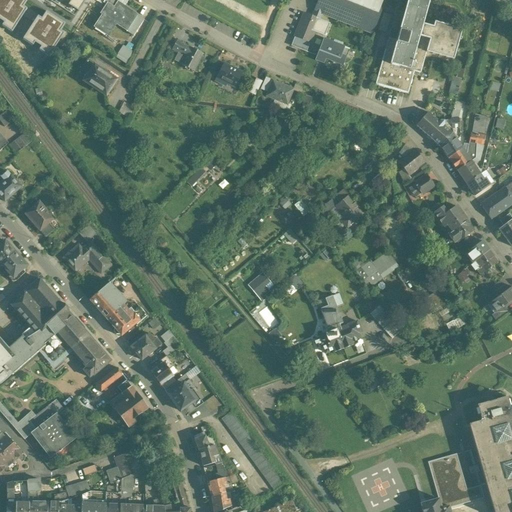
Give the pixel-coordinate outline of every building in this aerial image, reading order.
[(23,15),(27,9),(23,6),(27,0),(0,0),(0,20),(4,23),(2,25),(12,32),(23,15)] [(60,0),(62,1),(62,0),(66,0),(70,2),(68,5),(78,12),(86,0),(60,0)] [(108,5),(96,23),(111,33),(116,25),(127,31),(136,17),(117,4),(119,0),(105,0),(104,2),(108,5)] [(318,0),(318,1),(314,11),(322,14),(372,34),(382,9),(380,8),(382,0),(318,0)] [(407,0),(393,52),(385,49),(375,85),(408,94),(414,72),(420,74),(426,53),(453,60),(462,30),(434,22),(433,27),(423,24),(429,0),(407,0)] [(60,30),(65,24),(47,11),(42,18),(38,16),(34,23),(23,39),(33,46),(35,42),(41,47),(39,50),(46,54),(49,56),(65,33),(60,30)] [(322,14),(314,11),(312,16),(312,17),(319,20),(322,14)] [(312,16),(304,13),(295,37),(310,43),(319,20),(312,17),(312,16)] [(344,47),(323,39),(316,56),(325,60),(325,59),(343,66),(346,57),(341,55),(344,47)] [(177,40),(172,50),(178,53),(178,52),(182,44),(183,43),(177,40)] [(190,48),(182,44),(178,52),(186,56),(181,65),(194,71),(203,54),(190,48)] [(127,63),(134,51),(124,45),(117,57),(127,63)] [(109,75),(87,60),(81,69),(86,73),(82,78),(84,79),(83,81),(106,96),(117,80),(115,79),(117,77),(111,72),(109,75)] [(242,73),(224,63),(215,81),(226,87),(227,84),(235,87),(242,73)] [(461,80),(453,77),(449,93),(457,95),(461,80)] [(258,94),(262,80),(256,78),(252,93),(258,94)] [(293,90),(273,81),(267,96),(287,104),(293,90)] [(312,98),(305,96),(302,105),(309,107),(312,98)] [(134,107),(124,102),(118,113),(128,118),(134,107)] [(453,109),(451,116),(458,117),(460,110),(453,109)] [(6,111),(0,115),(0,121),(4,127),(13,121),(6,111)] [(439,122),(428,112),(416,126),(440,147),(452,133),(451,125),(444,126),(444,121),(440,121),(439,122)] [(451,125),(452,133),(456,139),(460,137),(458,118),(458,117),(451,116),(451,119),(451,125)] [(484,124),(488,125),(489,117),(481,116),(479,122),(484,123),(484,124)] [(452,133),(440,147),(448,158),(462,148),(456,139),(452,133)] [(476,145),(477,135),(471,133),(468,145),(476,146),(476,145)] [(24,134),(9,145),(16,154),(30,143),(24,134)] [(476,145),(483,146),(485,136),(482,136),(477,135),(476,145)] [(471,161),(457,171),(466,184),(479,175),(480,174),(473,164),(479,160),(483,146),(476,145),(476,146),(475,158),(471,161)] [(476,146),(468,145),(466,155),(471,161),(475,158),(476,146)] [(462,148),(448,158),(457,171),(471,161),(466,155),(462,148)] [(415,150),(398,163),(408,175),(424,162),(415,150)] [(21,187),(11,175),(10,176),(7,172),(0,177),(0,180),(2,183),(0,184),(0,196),(4,202),(21,187)] [(427,175),(415,183),(415,184),(422,194),(434,186),(427,175)] [(479,175),(466,184),(474,196),(487,186),(479,175)] [(415,184),(409,188),(415,198),(422,194),(415,184)] [(511,197),(505,187),(480,205),(491,219),(511,204),(511,197)] [(340,203),(335,207),(336,208),(345,218),(341,221),(347,228),(365,213),(349,195),(340,203)] [(335,197),(319,210),(324,217),(336,208),(335,207),(340,203),(335,197)] [(300,199),(293,204),(299,212),(305,207),(300,199)] [(54,219),(39,202),(25,215),(40,231),(49,224),(54,219)] [(457,206),(447,213),(443,207),(434,213),(442,225),(443,224),(450,233),(452,231),(467,221),(460,211),(457,206)] [(511,217),(509,214),(499,221),(503,226),(511,219),(511,217)] [(511,219),(503,226),(498,229),(511,247),(511,246),(511,219)] [(467,221),(452,231),(458,239),(456,240),(457,243),(474,231),(467,221)] [(49,224),(40,231),(46,237),(54,230),(49,224)] [(89,225),(80,233),(85,239),(94,230),(89,225)] [(282,234),(290,242),(295,237),(286,229),(282,234)] [(85,239),(84,239),(87,243),(96,234),(94,230),(85,239)] [(5,241),(1,245),(0,243),(0,265),(1,265),(1,264),(15,252),(5,241)] [(482,241),(466,253),(473,263),(489,251),(482,241)] [(110,265),(90,242),(82,249),(78,245),(63,258),(75,272),(89,260),(101,274),(110,265)] [(473,263),(472,264),(480,275),(498,262),(489,251),(473,263)] [(15,252),(1,264),(1,265),(5,269),(1,273),(6,279),(8,277),(12,281),(13,282),(14,282),(15,281),(25,273),(22,270),(27,265),(15,252)] [(370,260),(364,265),(359,258),(350,265),(367,287),(397,266),(387,253),(372,263),(370,260)] [(421,256),(413,261),(421,274),(429,270),(421,256)] [(453,269),(454,277),(458,274),(465,269),(461,264),(453,269)] [(465,269),(458,274),(462,280),(469,274),(465,269)] [(259,299),(272,285),(258,273),(245,287),(259,299)] [(120,276),(119,274),(109,283),(124,300),(134,291),(120,276)] [(7,346),(0,338),(0,384),(0,385),(1,384),(41,349),(54,363),(70,349),(86,368),(83,370),(90,378),(93,375),(94,375),(110,361),(83,329),(83,328),(75,319),(74,319),(68,312),(69,311),(68,310),(67,311),(62,305),(63,304),(62,303),(61,303),(40,279),(11,305),(36,334),(33,335),(26,340),(22,336),(7,350),(4,348),(7,346)] [(499,281),(490,288),(497,298),(507,291),(499,281)] [(109,283),(90,300),(107,319),(122,305),(123,305),(126,302),(124,300),(109,283)] [(497,298),(489,304),(495,312),(496,313),(503,307),(511,300),(511,287),(507,291),(497,298)] [(357,322),(341,328),(339,324),(341,321),(338,315),(341,314),(340,312),(338,313),(334,304),(327,306),(344,348),(352,345),(352,343),(360,340),(358,333),(360,332),(357,322)] [(123,305),(122,305),(107,319),(114,327),(113,327),(115,328),(114,329),(113,332),(116,335),(119,335),(120,334),(121,336),(135,323),(137,325),(147,316),(139,307),(134,312),(131,315),(123,305)] [(401,331),(379,305),(370,313),(392,339),(401,331)] [(332,331),(316,337),(320,348),(322,347),(326,353),(334,350),(335,352),(344,348),(327,306),(321,309),(327,326),(331,328),(332,331)] [(503,307),(496,313),(495,312),(492,315),(495,320),(507,312),(503,307)] [(169,331),(161,337),(164,342),(172,336),(169,331)] [(154,340),(148,334),(146,335),(143,333),(135,339),(137,342),(131,347),(141,360),(147,356),(149,355),(151,355),(151,354),(152,353),(153,352),(153,351),(161,345),(156,338),(154,340)] [(164,342),(163,343),(167,348),(176,340),(173,336),(172,336),(164,342)] [(166,356),(157,363),(159,366),(150,372),(161,385),(173,376),(168,369),(173,365),(166,356)] [(117,368),(95,384),(101,391),(122,375),(117,368)] [(185,374),(165,390),(168,394),(184,383),(184,384),(189,380),(185,374)] [(127,380),(117,387),(122,394),(110,403),(126,425),(130,425),(134,423),(134,419),(148,408),(127,380)] [(168,394),(168,395),(180,411),(186,407),(190,412),(203,403),(193,389),(195,388),(189,380),(184,384),(184,383),(168,394)] [(65,393),(56,400),(59,404),(63,409),(72,402),(65,393)] [(450,511),(449,506),(441,509),(438,499),(423,503),(420,504),(422,511),(511,511),(511,412),(507,397),(477,405),(481,421),(468,424),(485,484),(480,485),(484,498),(487,511),(450,511)] [(56,400),(48,406),(52,411),(59,404),(56,400)] [(18,423),(0,402),(0,411),(24,440),(31,434),(32,433),(55,415),(52,411),(48,406),(35,416),(31,411),(18,423)] [(59,404),(52,411),(55,415),(56,414),(63,409),(59,404)] [(32,433),(31,434),(50,458),(75,439),(56,414),(55,415),(32,433)] [(283,484),(231,414),(223,420),(273,488),(283,484)] [(209,447),(203,433),(193,437),(199,450),(203,466),(214,463),(215,465),(222,463),(219,455),(218,455),(215,446),(209,447)] [(4,434),(0,437),(0,473),(17,458),(17,459),(22,454),(4,434)] [(125,454),(113,458),(118,471),(129,466),(130,466),(125,454)] [(428,462),(438,499),(441,509),(449,506),(484,498),(480,485),(468,489),(457,454),(428,462)] [(94,466),(83,470),(85,475),(96,471),(94,466)] [(129,466),(118,471),(121,479),(132,475),(129,466)] [(153,466),(144,470),(145,485),(152,483),(157,482),(156,478),(153,466)] [(118,471),(105,476),(108,485),(114,483),(114,485),(121,485),(121,479),(118,471)] [(132,475),(121,479),(121,485),(121,486),(121,498),(132,498),(132,475)] [(173,484),(165,486),(162,477),(156,478),(157,482),(164,507),(170,506),(178,504),(179,504),(173,484)] [(225,478),(207,483),(211,497),(225,493),(223,486),(226,485),(225,478)] [(39,480),(27,481),(28,492),(37,492),(40,492),(39,480)] [(27,481),(13,482),(13,490),(14,490),(14,494),(21,494),(21,503),(16,503),(15,511),(28,511),(29,504),(28,492),(27,481)] [(86,481),(65,487),(66,490),(67,492),(80,488),(82,495),(90,491),(86,481)] [(157,482),(152,483),(154,490),(151,491),(155,507),(164,507),(157,482)] [(188,508),(180,482),(173,484),(179,504),(178,504),(180,509),(179,511),(190,511),(190,508),(188,508)] [(112,505),(106,504),(105,511),(119,511),(121,498),(121,486),(121,485),(114,485),(114,492),(113,492),(113,494),(112,505)] [(67,492),(67,493),(69,500),(81,495),(82,495),(80,488),(67,492)] [(61,495),(54,496),(54,502),(48,502),(47,511),(57,511),(58,503),(63,501),(63,502),(69,500),(67,493),(67,492),(66,490),(60,492),(61,495)] [(113,494),(93,493),(92,500),(90,500),(90,491),(82,495),(81,495),(81,507),(80,511),(105,511),(106,504),(112,505),(113,494)] [(38,502),(37,492),(28,492),(29,504),(28,511),(47,511),(48,502),(38,502)] [(225,493),(211,497),(213,511),(217,511),(236,505),(235,502),(230,504),(229,500),(226,500),(225,493)] [(143,496),(134,495),(134,499),(132,498),(121,498),(119,511),(145,511),(146,506),(143,506),(143,496)] [(292,500),(264,511),(294,511),(296,511),(292,500)] [(81,507),(63,506),(63,502),(63,501),(58,503),(57,511),(80,511),(81,507)] [(15,511),(16,503),(7,503),(6,511),(15,511)]
